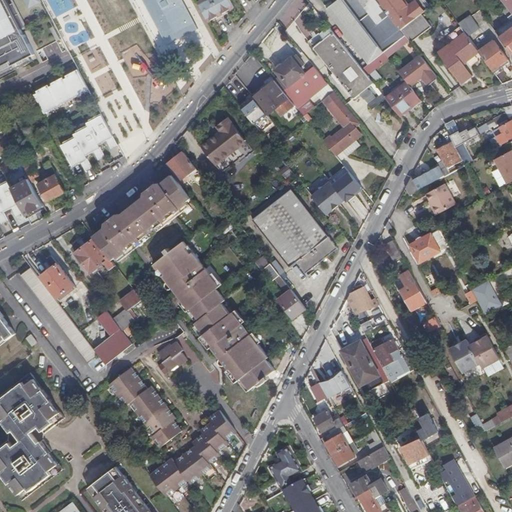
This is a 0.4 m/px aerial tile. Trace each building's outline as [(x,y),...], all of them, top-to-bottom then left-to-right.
[(0,0),(0,72),(37,55),(26,34),(26,35),(22,29),(26,27),(12,0),(0,0)] [(45,9),(40,0),(14,0),(24,19),(45,9)] [(196,28),(181,0),(145,0),(168,43),(196,28)] [(213,0),(203,0),(200,2),(209,21),(221,14),(213,0)] [(213,0),(221,14),(235,7),(231,0),(213,0)] [(338,0),(327,9),(369,64),(384,52),(342,0),(338,0)] [(342,0),(384,52),(405,35),(401,30),(378,0),(342,0)] [(378,0),(401,30),(422,14),(425,12),(431,8),(425,0),(378,0)] [(511,0),(502,0),(506,5),(511,12),(511,0)] [(508,15),(511,12),(506,5),(503,8),(508,15)] [(101,34),(116,25),(105,7),(91,16),(101,34)] [(401,30),(405,35),(409,40),(411,42),(432,27),(422,14),(401,30)] [(470,15),(459,23),(466,33),(468,35),(479,27),(470,15)] [(511,19),(495,31),(511,53),(511,15),(511,16),(511,19)] [(371,108),(386,98),(367,75),(363,69),(333,32),(313,47),(353,98),(360,93),(371,108)] [(464,64),(480,52),(478,50),(468,35),(466,33),(439,52),(462,84),(473,75),(464,64)] [(384,52),(387,57),(409,40),(405,35),(384,52)] [(493,39),(478,50),(480,52),(493,70),(508,59),(493,39)] [(363,69),(367,75),(388,58),(387,57),(384,52),(369,64),(363,69)] [(297,55),(293,58),(301,68),(305,65),(297,55)] [(427,83),(437,76),(432,69),(420,55),(399,72),(406,82),(410,86),(422,77),(427,83)] [(276,81),(296,105),(304,116),(308,113),(323,100),(334,92),(334,91),(314,67),(306,74),(301,68),(293,58),(277,70),(282,76),(276,81)] [(146,64),(123,75),(134,98),(157,87),(146,64)] [(39,92),(36,93),(46,113),(90,90),(79,69),(66,75),(67,77),(65,78),(64,76),(52,83),(53,85),(50,86),(49,84),(38,90),(39,92)] [(252,95),(263,109),(268,115),(277,108),(283,115),(296,105),(276,81),(266,88),(264,86),(252,95)] [(406,82),(386,98),(400,116),(420,99),(416,94),(410,86),(406,82)] [(331,136),(324,141),(336,155),(342,150),(348,157),(361,146),(356,140),(362,135),(356,127),(360,124),(334,92),(323,100),(345,127),(332,137),(331,136)] [(258,113),(266,124),(271,119),(268,115),(263,109),(258,113)] [(466,140),(476,135),(508,118),(505,112),(463,135),(466,140)] [(265,124),(266,124),(258,113),(257,114),(265,124)] [(304,116),(309,121),(312,118),(308,113),(304,116)] [(119,146),(103,114),(90,120),(91,122),(88,123),(89,125),(77,131),(78,133),(75,134),(76,136),(64,142),(65,144),(62,145),(74,168),(82,163),(87,172),(94,169),(86,155),(94,151),(99,160),(106,156),(99,144),(107,140),(112,149),(119,146)] [(228,118),(217,126),(223,134),(220,136),(218,134),(202,147),(216,165),(246,142),(247,141),(228,118)] [(496,135),(501,144),(508,140),(508,139),(511,136),(511,119),(494,130),(496,135)] [(453,120),(446,124),(457,144),(464,140),(453,120)] [(463,159),(465,164),(473,159),(466,146),(478,139),(476,135),(466,140),(456,146),(463,159)] [(492,138),(496,147),(501,144),(496,135),(492,138)] [(336,156),(336,155),(324,141),(336,156)] [(443,159),(447,167),(463,159),(456,146),(453,141),(438,149),(443,159)] [(246,157),(254,151),(246,142),(216,165),(222,173),(244,155),(246,157)] [(194,171),(196,173),(199,170),(183,151),(168,163),(181,180),(194,171)] [(511,182),(511,151),(495,160),(508,185),(511,182)] [(439,165),(445,175),(450,172),(447,167),(443,159),(438,163),(439,165)] [(34,164),(25,169),(30,178),(32,182),(41,177),(34,164)] [(49,200),(67,191),(53,165),(48,168),(52,177),(40,183),(49,200)] [(412,177),(419,189),(445,175),(439,165),(419,177),(417,174),(412,177)] [(332,217),(365,187),(351,172),(337,185),(332,180),(313,196),(332,217)] [(162,185),(162,186),(180,210),(188,204),(187,202),(191,198),(185,190),(172,174),(161,184),(162,185)] [(411,176),(406,187),(410,194),(419,189),(412,177),(411,176)] [(17,195),(27,213),(44,204),(32,182),(30,178),(24,181),(28,189),(17,195)] [(0,218),(5,229),(12,226),(5,211),(13,207),(19,219),(27,215),(27,213),(17,195),(9,182),(0,186),(0,218)] [(456,204),(445,183),(426,193),(433,206),(432,206),(436,215),(456,204)] [(153,197),(152,198),(167,216),(168,215),(165,211),(169,209),(174,215),(180,210),(162,186),(158,189),(156,187),(152,186),(149,189),(149,192),(153,197)] [(185,190),(191,198),(194,202),(199,199),(190,187),(185,190)] [(307,274),(334,252),(339,248),(292,189),(287,193),(253,220),(290,267),(297,262),(307,274)] [(144,197),(137,202),(157,228),(165,222),(163,220),(167,216),(152,198),(148,201),(144,197)] [(105,227),(94,236),(108,255),(112,260),(117,257),(118,259),(132,247),(127,241),(131,238),(134,242),(140,237),(142,240),(149,234),(148,232),(155,226),(157,228),(137,202),(122,214),(126,219),(121,223),(116,218),(113,217),(110,220),(109,223),(111,225),(107,229),(105,227)] [(449,246),(440,229),(406,247),(412,257),(416,255),(420,262),(449,246)] [(402,256),(393,239),(385,243),(394,260),(402,256)] [(111,270),(116,266),(112,260),(108,255),(106,256),(93,240),(76,253),(92,273),(105,262),(111,270)] [(268,375),(272,372),(275,369),(267,358),(269,356),(234,311),(231,314),(222,302),(226,299),(217,288),(220,286),(194,252),(192,253),(187,248),(189,246),(185,241),(174,249),(172,251),(169,247),(166,250),(168,254),(155,264),(159,269),(161,268),(166,274),(164,276),(173,287),(176,285),(179,288),(176,291),(190,309),(192,308),(200,320),(197,323),(205,333),(204,335),(218,353),(221,351),(224,354),(221,357),(239,380),(242,377),(251,388),(256,385),(260,385),(270,378),(268,375)] [(463,258),(460,253),(454,256),(457,262),(463,258)] [(273,281),(280,275),(271,263),(264,269),(273,281)] [(42,276),(59,298),(75,285),(58,264),(42,276)] [(98,355),(31,267),(21,275),(87,363),(98,355)] [(410,270),(401,275),(406,286),(418,307),(428,302),(410,270)] [(497,294),(489,279),(472,289),(473,292),(478,300),(480,304),(497,294)] [(355,291),(350,293),(347,299),(355,314),(378,303),(375,297),(370,299),(364,287),(363,287),(361,284),(353,288),(355,291)] [(59,298),(61,300),(77,288),(75,285),(59,298)] [(406,286),(400,290),(411,311),(418,307),(406,286)] [(294,319),(307,309),(292,290),(279,300),(294,319)] [(127,307),(113,317),(123,331),(136,320),(129,310),(143,299),(136,291),(122,301),(127,307)] [(478,300),(473,292),(469,294),(473,302),(478,300)] [(502,303),(497,294),(480,304),(484,312),(502,303)] [(0,341),(6,337),(8,339),(16,333),(3,316),(4,316),(0,310),(0,341)] [(111,335),(94,348),(106,364),(133,343),(123,331),(113,317),(107,310),(98,317),(103,324),(100,326),(102,328),(105,326),(111,335)] [(434,315),(425,320),(431,331),(441,326),(438,320),(434,315)] [(371,321),(363,323),(366,332),(374,330),(371,321)] [(500,358),(486,333),(479,337),(480,339),(470,344),(467,339),(450,348),(463,373),(480,363),(483,367),(500,358)] [(28,335),(23,339),(29,347),(34,343),(28,335)] [(381,337),(371,343),(373,349),(384,343),(381,337)] [(393,339),(384,344),(374,349),(378,357),(391,382),(398,378),(398,376),(410,370),(393,339)] [(373,360),(365,346),(362,340),(343,350),(366,393),(385,382),(373,360)] [(182,351),(183,351),(176,342),(168,348),(167,346),(158,353),(165,361),(159,365),(166,374),(170,370),(174,370),(188,359),(182,351)] [(373,349),(371,343),(365,346),(373,360),(378,357),(374,349),(373,349)] [(511,343),(503,348),(511,363),(511,343)] [(152,436),(161,447),(182,430),(176,422),(178,420),(151,385),(148,388),(131,367),(110,384),(127,405),(130,403),(155,434),(152,436)] [(352,385),(343,369),(335,376),(330,380),(321,382),(329,397),(344,390),(352,385)] [(0,414),(4,420),(3,420),(12,431),(26,420),(34,430),(40,426),(43,430),(54,422),(56,424),(66,417),(61,411),(60,411),(52,400),(53,400),(44,388),(43,389),(35,378),(35,377),(31,372),(22,379),(23,381),(1,398),(0,396),(0,414)] [(329,397),(321,382),(312,388),(319,401),(326,398),(327,400),(330,398),(329,397)] [(493,418),(497,425),(511,416),(511,404),(498,412),(499,415),(493,418)] [(344,425),(338,414),(333,417),(329,409),(315,417),(323,432),(327,429),(330,434),(344,425)] [(192,483),(213,467),(211,463),(221,455),(219,451),(229,443),(227,439),(237,431),(220,410),(209,418),(212,421),(201,430),(204,433),(194,441),(196,445),(175,461),(173,457),(151,474),(168,496),(189,480),(192,483)] [(369,418),(366,412),(347,424),(350,429),(369,418)] [(424,426),(417,430),(421,437),(423,440),(438,431),(429,413),(420,418),(424,426)] [(478,414),(471,418),(479,433),(486,430),(483,424),(478,414)] [(483,424),(486,430),(486,431),(497,425),(493,418),(483,424)] [(329,445),(333,453),(349,444),(354,441),(344,425),(330,434),(327,435),(330,440),(327,442),(329,445)] [(382,442),(375,429),(370,432),(375,440),(369,443),(373,452),(384,445),(382,442)] [(423,440),(421,437),(402,448),(411,464),(415,462),(418,467),(430,460),(427,455),(430,454),(427,448),(423,440)] [(511,462),(511,437),(495,447),(506,466),(511,462)] [(28,451),(19,441),(14,445),(11,441),(0,449),(0,468),(2,471),(1,472),(10,483),(11,482),(19,493),(19,494),(23,500),(33,492),(31,490),(42,482),(53,473),(55,476),(64,468),(59,462),(59,463),(50,452),(51,451),(42,440),(28,451)] [(349,444),(353,451),(357,448),(354,441),(349,444)] [(349,444),(333,453),(339,464),(355,455),(353,451),(349,444)] [(373,452),(358,460),(363,469),(373,464),(374,466),(390,457),(384,445),(373,452)] [(284,491),(295,485),(292,478),(302,472),(289,448),(278,454),(282,461),(270,468),(284,491)] [(452,483),(459,496),(462,502),(474,496),(457,464),(441,472),(445,479),(449,477),(453,483),(452,483)] [(154,511),(151,507),(150,508),(137,492),(138,491),(134,485),(133,485),(124,474),(117,466),(106,475),(107,476),(102,480),(101,479),(89,488),(96,496),(95,496),(104,508),(106,511),(154,511)] [(352,485),(358,496),(360,495),(376,485),(380,491),(388,487),(383,479),(379,481),(377,478),(371,481),(368,475),(352,485)] [(301,494),(307,491),(311,488),(316,486),(311,477),(296,486),(301,494)] [(376,485),(360,495),(369,511),(379,511),(380,511),(372,496),(380,491),(376,485)] [(415,503),(406,486),(400,490),(409,506),(415,503)] [(329,495),(326,489),(315,495),(319,501),(329,495)] [(484,511),(475,495),(474,496),(462,502),(458,505),(462,511),(484,511)] [(276,496),(267,501),(270,506),(279,501),(276,496)] [(459,496),(454,499),(458,505),(462,502),(459,496)] [(63,511),(82,511),(74,501),(62,510),(63,511)]
